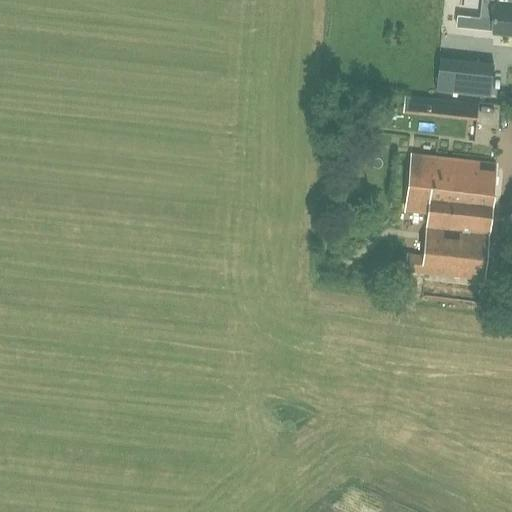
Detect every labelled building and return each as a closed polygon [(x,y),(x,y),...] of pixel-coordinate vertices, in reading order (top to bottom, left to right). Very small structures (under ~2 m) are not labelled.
[(511,0),(496,0),(493,32),(511,34),(511,0)] [(475,94),(479,64),(440,60),(437,90),(475,94)] [(478,104),(463,102),(461,118),(477,119),(478,104)] [(436,199),(492,205),(496,164),(412,155),(408,193),(437,196),(436,199)] [(484,280),(492,205),(436,199),(437,196),(408,193),(406,211),(428,213),(424,255),(407,254),(406,271),(484,280)]
